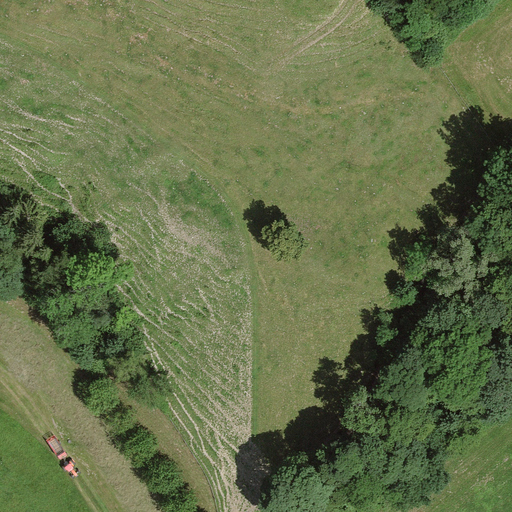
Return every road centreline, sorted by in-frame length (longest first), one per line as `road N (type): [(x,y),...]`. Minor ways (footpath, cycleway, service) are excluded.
road 1 (track): [(352,0),(269,72),(259,113),(390,92),(437,96),(458,110),(486,153),(489,189),(471,228),(422,289),(337,462),(297,511)]
road 2 (track): [(0,11),(140,56),(479,215)]
